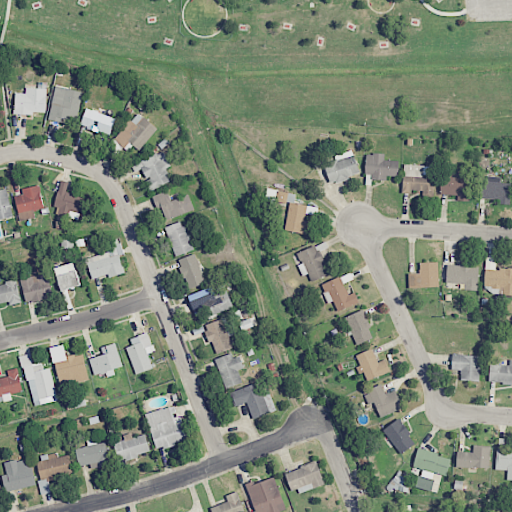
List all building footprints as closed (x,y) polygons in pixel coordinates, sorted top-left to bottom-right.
[(48,118),(75,124),(82,92),(56,86),(48,118)] [(15,93),(14,113),(46,114),(47,88),(26,88),(26,93),(15,93)] [(115,118),(87,108),(80,125),(108,136),(115,118)] [(138,150),(157,130),(138,112),(113,138),(124,148),(130,142),(138,150)] [(166,168),(171,166),(163,150),(139,163),(148,180),(144,182),(150,192),(172,180),(166,168)] [(334,155),(335,160),(324,163),(329,183),(359,175),(352,150),(334,155)] [(398,175),(398,160),(384,160),(385,154),(366,153),(365,177),(387,178),(387,175),(398,175)] [(402,193),(433,194),(434,166),(403,165),(402,193)] [(440,195),(457,195),(457,201),(468,201),(468,178),(441,177),(440,195)] [(479,177),(479,198),(499,199),(499,204),(509,204),(510,183),(500,183),(500,178),(479,177)] [(88,197),(66,193),(68,182),(60,180),(54,215),(68,217),(69,212),(85,215),(88,197)] [(43,209),(40,186),(21,188),(22,195),(15,196),(19,220),(35,218),(33,210),(43,209)] [(0,189),(0,219),(12,217),(7,188),(0,189)] [(188,194),(171,201),(167,190),(152,196),(157,210),(162,208),(166,220),(194,209),(188,194)] [(304,220),(307,205),(290,202),(284,230),(309,235),(311,222),(304,220)] [(183,220),(164,227),(176,256),(194,250),(183,220)] [(108,252),(86,258),(92,279),(108,274),(109,278),(125,273),(120,256),(124,254),(120,242),(106,246),(108,252)] [(329,274),(316,245),(296,253),(301,264),(298,265),(302,276),(309,273),(313,281),(329,274)] [(178,259),(188,289),(205,283),(196,254),(178,259)] [(408,274),(409,288),(438,287),(438,262),(419,263),(419,273),(408,274)] [(79,287),(75,263),(55,267),(59,290),(79,287)] [(511,269),(495,268),(495,263),(485,263),(484,287),(503,288),(503,295),(511,295),(511,269)] [(465,283),(465,290),(478,290),(478,265),(447,264),(446,283),(465,283)] [(20,280),(26,303),(53,296),(46,272),(20,280)] [(355,292),(347,295),(341,277),(321,284),(328,303),(334,301),(337,311),(359,303),(355,292)] [(0,303),(8,301),(9,305),(21,302),(16,280),(0,284),(0,303)] [(188,295),(195,315),(204,311),(206,317),(233,308),(227,290),(215,294),(212,286),(188,295)] [(374,337),(362,310),(345,317),(357,345),(374,337)] [(204,324),(209,342),(212,341),(216,353),(235,348),(231,335),(233,335),(228,317),(204,324)] [(126,347),(136,374),(153,368),(147,353),(154,351),(147,332),(130,338),(132,345),(126,347)] [(103,354),(89,359),(94,376),(123,367),(115,343),(101,347),(103,354)] [(89,380),(83,353),(66,357),(63,345),(51,348),(60,387),(89,380)] [(385,359),(378,362),(373,349),(356,355),(360,366),(356,367),(359,376),(365,373),(367,381),(390,372),(385,359)] [(238,370),(243,368),(239,353),(216,359),(224,388),(242,383),(238,370)] [(32,406),(57,401),(51,368),(43,369),(41,362),(32,364),(30,354),(23,356),(32,406)] [(479,380),(480,355),(452,355),(452,368),(461,368),(460,380),(479,380)] [(489,384),(511,383),(511,359),(509,360),(509,365),(489,364),(489,384)] [(23,391),(17,368),(7,370),(8,376),(0,378),(0,402),(12,399),(10,394),(23,391)] [(253,419),(275,411),(266,388),(264,388),(261,381),(230,392),(235,406),(247,402),(253,419)] [(385,394),(383,386),(364,392),(368,405),(375,403),(379,416),(401,410),(395,391),(385,394)] [(155,449),(187,441),(183,421),(177,422),(173,407),(147,413),(155,449)] [(400,454),(416,443),(399,419),(383,430),(400,454)] [(132,437),(114,440),(117,460),(150,454),(146,434),(132,437)] [(105,442),(96,444),(95,438),(86,440),(87,446),(75,449),(79,466),(91,464),(92,468),(110,464),(105,442)] [(473,452),(457,452),(456,467),(489,468),(490,447),(473,446),(473,452)] [(451,457),(417,449),(413,467),(421,469),(416,487),(431,490),(435,473),(446,476),(451,457)] [(69,455),(58,457),(57,453),(36,458),(41,481),(73,474),(69,455)] [(5,492),(36,485),(29,457),(4,463),(6,474),(1,475),(5,492)] [(286,473),(295,495),(324,484),(316,462),(286,473)] [(245,486),(254,511),(282,511),(287,510),(273,476),(245,486)] [(240,511),(243,511),(238,492),(225,495),(227,502),(211,507),(212,511),(240,511)]
